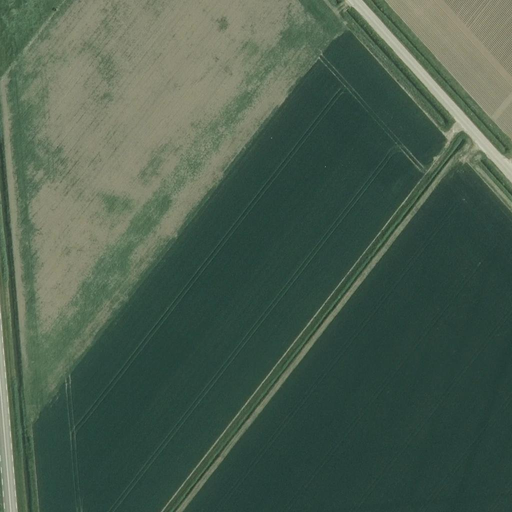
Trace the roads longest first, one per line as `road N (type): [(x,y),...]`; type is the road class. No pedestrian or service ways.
road 1 (unclassified): [(511,175),(353,0)]
road 2 (secondary): [(0,383),(10,511)]
